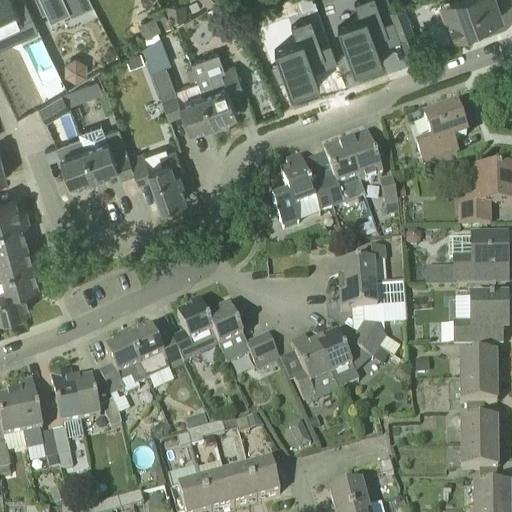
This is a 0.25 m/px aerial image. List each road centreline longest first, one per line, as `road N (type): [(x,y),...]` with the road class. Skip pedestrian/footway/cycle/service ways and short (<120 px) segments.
road 1 (residential): [(176,250),(223,174),(260,142),(511,49)]
road 2 (residential): [(151,277),(126,246),(52,215),(0,125)]
road 3 (residential): [(0,356),(112,308),(151,277)]
road 4 (residential): [(286,320),(176,250)]
